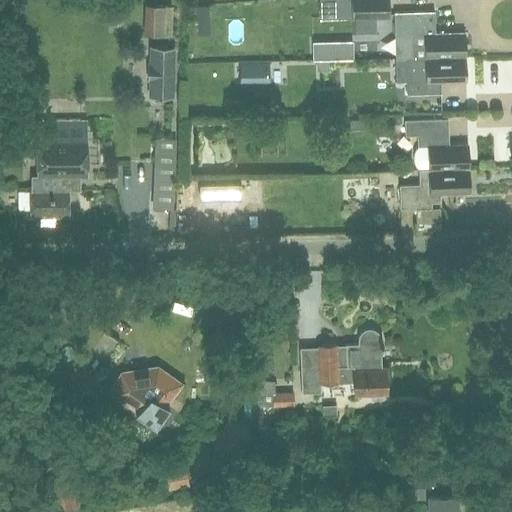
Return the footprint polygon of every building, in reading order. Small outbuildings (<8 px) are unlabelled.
[(319,0),(320,18),(351,17),(351,18),(390,17),(389,0),(319,0)] [(197,8),(198,21),(210,20),(210,7),(197,8)] [(425,58),(465,56),(464,33),(435,33),(434,10),(394,11),(395,34),(412,33),(412,57),(425,56),(425,58)] [(174,96),(175,45),(150,45),(149,62),(147,62),(147,79),(148,79),(148,96),(174,96)] [(465,56),(425,58),(426,81),(407,82),(407,94),(441,94),(440,81),(466,81),(465,56)] [(329,70),(328,61),(317,61),(317,71),(329,70)] [(442,118),(405,119),(405,134),(406,170),(419,170),(469,168),(468,145),(443,145),(442,133),(442,118)] [(37,175),(38,187),(65,187),(65,175),(84,175),(84,139),(36,139),(36,175),(37,175)] [(419,182),(397,183),(398,208),(431,207),(431,202),(440,202),(440,194),(470,193),(469,168),(419,170),(419,182)] [(199,199),(239,198),(238,178),(198,179),(199,199)] [(29,218),(67,217),(67,187),(65,187),(38,187),(29,187),(29,218)] [(174,192),(153,191),(153,207),(173,208),(174,192)] [(144,292),(143,285),(134,286),(135,293),(144,292)] [(129,294),(128,287),(119,288),(120,295),(129,294)] [(320,368),(302,369),(303,393),(319,393),(319,383),(355,382),(355,395),(371,394),(373,399),(384,398),(385,394),(388,393),(387,367),(382,368),(381,350),(383,350),(383,344),(381,344),(380,340),(380,336),(377,332),(374,330),(370,329),(366,330),(362,332),(360,336),(359,340),(359,344),(347,344),(347,348),(337,348),(337,345),(319,346),(320,368)] [(134,372),(129,378),(123,374),(112,388),(119,393),(117,395),(138,410),(135,414),(155,428),(169,408),(165,405),(181,384),(158,368),(134,372)] [(293,390),(274,391),(273,379),(255,380),(257,420),(264,419),(263,405),(294,403),(293,390)] [(232,419),(210,440),(233,463),(254,442),(232,419)] [(181,463),(185,482),(207,477),(203,458),(181,463)] [(423,494),(423,472),(393,473),(393,474),(388,474),(388,493),(394,493),(394,494),(423,494)] [(53,511),(68,511),(77,510),(71,477),(48,481),(53,511)] [(428,490),(442,490),(442,477),(427,478),(428,490)] [(431,497),(430,511),(456,511),(456,496),(431,497)]
